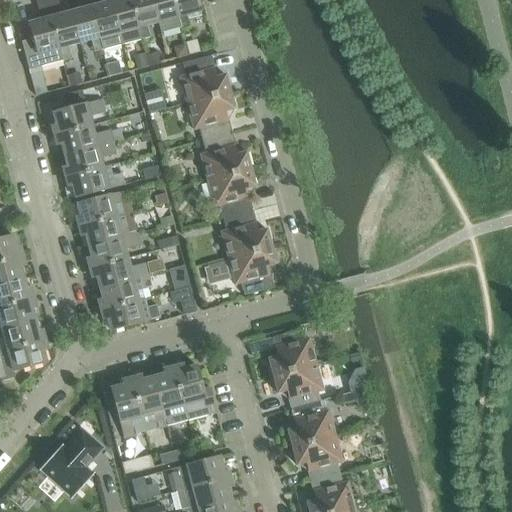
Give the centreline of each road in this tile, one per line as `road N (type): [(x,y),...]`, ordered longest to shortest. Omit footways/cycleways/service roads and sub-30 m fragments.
road 1 (residential): [(222,324),(311,299),(233,0)]
road 2 (residential): [(84,360),(0,57)]
road 3 (residential): [(270,511),(222,324)]
road 4 (residential): [(84,360),(222,324)]
road 5 (residential): [(0,452),(84,360)]
